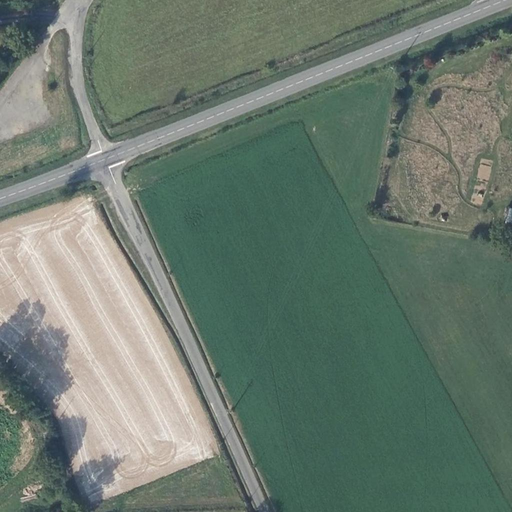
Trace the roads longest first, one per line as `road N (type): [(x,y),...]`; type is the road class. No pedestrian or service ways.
road 1 (secondary): [(105,160),(508,0)]
road 2 (unclassified): [(262,511),(105,160)]
road 3 (residential): [(82,0),(79,75),(105,160)]
